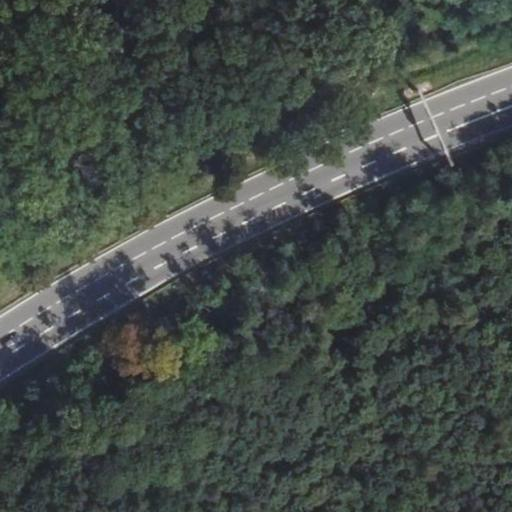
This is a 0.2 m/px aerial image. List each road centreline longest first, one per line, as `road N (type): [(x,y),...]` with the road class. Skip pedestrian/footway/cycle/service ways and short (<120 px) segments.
road 1 (motorway): [(0,349),(199,234),(505,88)]
road 2 (track): [(23,511),(181,414),(265,377),(511,353)]
